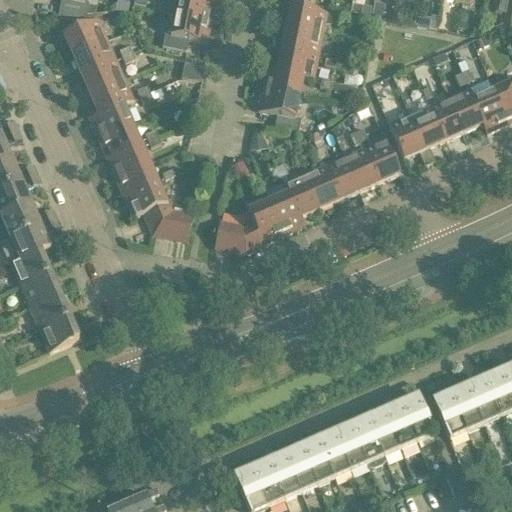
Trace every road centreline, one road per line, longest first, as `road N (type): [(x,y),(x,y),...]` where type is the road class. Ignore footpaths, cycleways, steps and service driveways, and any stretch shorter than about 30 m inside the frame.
road 1 (residential): [(150,374),(19,74)]
road 2 (tertiary): [(150,374),(442,254)]
road 3 (residential): [(191,296),(417,195)]
road 4 (tertiary): [(0,440),(150,374)]
road 5 (residential): [(218,158),(245,28),(237,0)]
